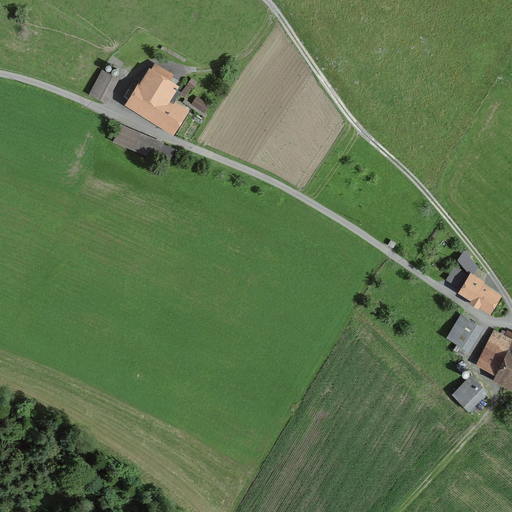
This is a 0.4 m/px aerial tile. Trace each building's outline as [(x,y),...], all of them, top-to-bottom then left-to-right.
[(172,82),(147,65),(121,103),(167,134),(183,111),(162,96),(172,82)] [(98,72),(86,94),(101,102),(112,80),(98,72)] [(204,113),(211,103),(197,95),(191,105),(204,113)] [(156,145),(115,128),(109,143),(150,160),(156,145)] [(478,284),(464,275),(452,295),(484,314),(494,298),(476,287),(478,284)] [(475,331),(456,319),(442,341),(461,353),(475,331)] [(507,343),(489,334),(473,368),(492,377),(488,385),(511,396),(511,337),(510,336),(507,343)] [(466,379),(447,396),(462,412),(481,395),(466,379)]
